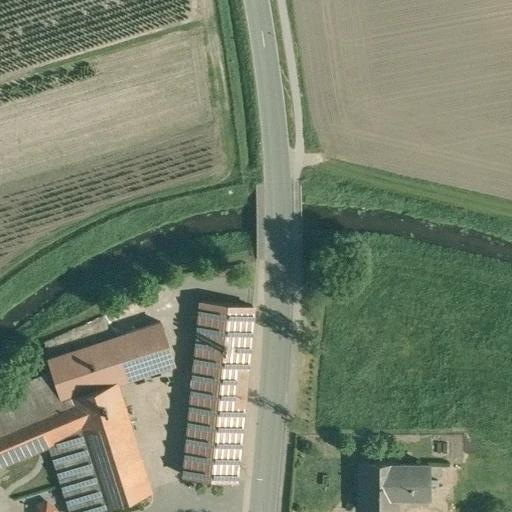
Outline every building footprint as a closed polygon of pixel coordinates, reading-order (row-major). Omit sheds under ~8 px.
[(252,306),(200,301),(190,402),(242,407),(252,306)] [(160,322),(47,358),(51,371),(8,389),(0,397),(0,423),(1,425),(0,425),(0,464),(49,444),(70,511),(86,511),(150,491),(116,382),(173,363),(160,322)] [(242,407),(190,402),(183,475),(235,480),(242,407)] [(395,462),(359,462),(359,491),(358,491),(358,509),(359,509),(359,510),(368,510),(393,510),(395,510),(395,496),(428,496),(428,464),(395,464),(395,462)] [(46,502),(37,505),(35,511),(53,511),(54,509),(46,502)]
